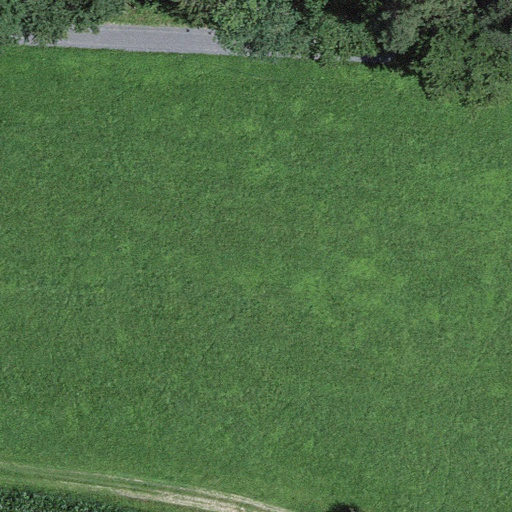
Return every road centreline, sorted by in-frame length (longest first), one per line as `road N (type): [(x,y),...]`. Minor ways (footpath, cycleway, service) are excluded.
road 1 (track): [(0,30),(511,60)]
road 2 (track): [(0,473),(173,492),(248,511)]
